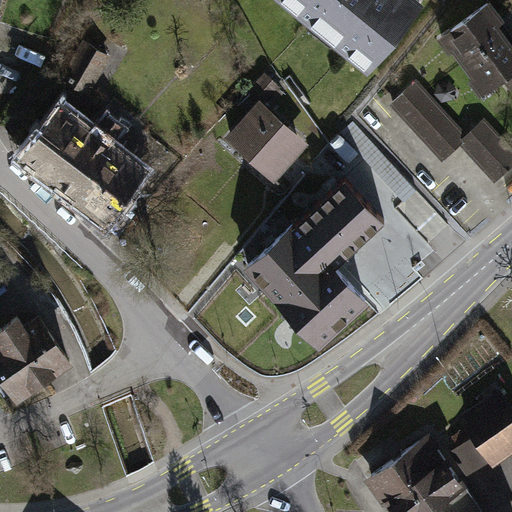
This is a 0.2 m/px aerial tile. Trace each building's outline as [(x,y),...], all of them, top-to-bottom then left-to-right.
[(300,0),(296,6),(312,19),(316,14),(338,33),(334,38),(351,51),(359,41),(375,54),(419,1),(417,0),(300,0)] [(500,19),(488,3),(451,29),(459,40),(453,44),(465,60),(502,33),(499,29),(494,23),(500,19)] [(502,33),(465,60),(477,76),(482,73),(490,84),(511,67),(511,42),(510,44),(505,38),(502,33)] [(85,49),(66,82),(86,93),(105,60),(85,49)] [(265,73),(251,87),(265,100),(278,85),(265,73)] [(401,110),(423,90),(415,82),(392,102),(401,110)] [(449,82),(439,84),(436,93),(442,100),(451,98),(454,89),(449,82)] [(465,136),(423,90),(401,110),(443,156),(461,140),(496,178),(511,161),(511,150),(483,120),(465,136)] [(60,103),(23,152),(106,216),(144,167),(133,159),(145,143),(108,114),(95,130),(60,103)] [(232,137),(258,161),(262,156),(275,168),(286,157),(298,142),(259,107),(232,137)] [(246,266),(322,349),(371,304),(338,268),(386,223),(344,177),(246,266)] [(0,342),(0,366),(17,392),(67,357),(38,316),(24,325),(17,315),(0,326),(0,335),(3,340),(0,342)] [(511,407),(503,394),(488,405),(511,439),(511,407)] [(511,439),(488,405),(468,418),(477,432),(452,449),(467,471),(511,440),(511,439)] [(411,446),(371,473),(388,497),(444,457),(429,434),(411,446)] [(444,457),(388,497),(398,511),(469,511),(479,506),(444,457)]
